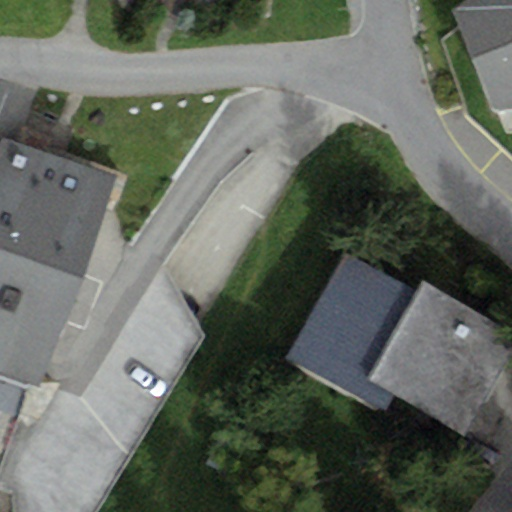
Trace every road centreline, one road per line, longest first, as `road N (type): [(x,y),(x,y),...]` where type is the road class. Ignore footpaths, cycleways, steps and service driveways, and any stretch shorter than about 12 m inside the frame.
road 1 (residential): [(389,62),(0,69)]
road 2 (residential): [(389,62),(421,138),(464,196),(511,233)]
